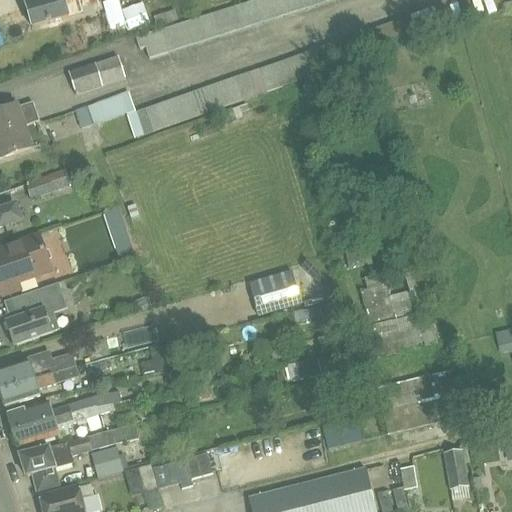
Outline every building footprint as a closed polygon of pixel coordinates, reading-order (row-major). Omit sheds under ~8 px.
[(65,7),(79,3),(88,0),(87,0),(39,0),(24,5),(31,28),(68,17),(65,7)] [(254,0),(246,3),(254,28),(265,24),(257,0),(254,0)] [(268,0),(257,0),(265,24),(276,21),(268,0)] [(268,0),(276,21),(286,17),(280,0),(268,0)] [(292,0),(280,0),(286,17),(297,14),(292,0)] [(292,0),(297,14),(308,11),(304,0),(292,0)] [(316,0),(304,0),(308,11),(318,7),(316,0)] [(246,3),(236,6),(244,31),(254,28),(246,3)] [(225,9),(233,34),(244,31),(236,6),(225,9)] [(225,9),(214,13),(222,38),(233,34),(225,9)] [(204,16),(212,41),(222,38),(214,13),(204,16)] [(204,16),(193,20),(201,45),(212,41),(204,16)] [(410,17),(399,21),(407,44),(418,40),(410,17)] [(182,23),(190,48),(201,45),(193,20),(182,23)] [(407,44),(399,21),(389,25),(396,48),(407,44)] [(182,23),(172,27),(180,52),(190,48),(182,23)] [(389,25),(378,28),(386,51),(396,48),(389,25)] [(161,30),(165,42),(169,55),(180,52),(172,27),(161,30)] [(386,51),(378,28),(368,32),(375,55),(386,51)] [(140,50),(146,48),(165,42),(161,30),(136,38),(140,50)] [(375,55),(368,32),(357,36),(365,59),(375,55)] [(357,36),(346,39),(354,63),(365,59),(357,36)] [(354,63),(346,39),(336,43),(343,66),(354,63)] [(165,42),(146,48),(150,61),(169,55),(165,42)] [(336,43),(325,47),(333,70),(343,66),(336,43)] [(333,70),(325,47),(315,51),(322,74),(333,70)] [(315,51),(304,54),(312,77),(322,74),(315,51)] [(312,77),(304,54),(294,58),(301,81),(312,77)] [(95,64),(67,73),(75,97),(103,88),(102,87),(125,80),(118,58),(95,65),(95,64)] [(294,58),(283,62),(291,85),(301,81),(294,58)] [(291,85),(283,62),(272,65),(280,89),(291,85)] [(272,65),(262,69),(270,92),(280,89),(272,65)] [(270,92),(262,69),(251,73),(259,96),(270,92)] [(251,73),(241,77),(248,100),(259,96),(251,73)] [(248,100),(241,77),(230,80),(238,104),(248,100)] [(230,80),(220,84),(227,107),(238,104),(230,80)] [(220,84),(209,88),(217,111),(227,107),(220,84)] [(217,111),(209,88),(198,91),(206,115),(217,111)] [(198,91),(188,95),(196,119),(206,115),(198,91)] [(196,119),(188,95),(177,99),(185,122),(196,119)] [(177,99),(167,102),(175,126),(185,122),(177,99)] [(175,126),(167,102),(156,106),(164,130),(175,126)] [(16,108),(0,113),(0,159),(30,149),(23,128),(38,123),(32,104),(17,109),(16,108)] [(156,106),(146,110),(153,134),(164,130),(156,106)] [(220,115),(223,125),(250,117),(247,106),(220,115)] [(135,114),(143,137),(153,134),(146,110),(135,114)] [(65,172),(48,178),(26,185),(31,200),(70,187),(65,172)] [(0,228),(20,221),(15,206),(0,211),(0,228)] [(0,249),(0,292),(2,298),(20,291),(15,278),(30,273),(32,278),(50,272),(37,236),(0,249)] [(367,241),(343,246),(344,249),(349,271),(372,266),(367,241)] [(403,293),(391,296),(389,287),(391,287),(388,275),(375,278),(360,282),(362,292),(357,293),(372,358),(438,342),(416,254),(394,259),(403,293)] [(250,285),(260,315),(302,302),(292,272),(250,285)] [(58,285),(10,302),(16,319),(4,323),(13,347),(59,331),(53,314),(67,310),(58,285)] [(151,309),(149,302),(137,305),(139,313),(151,309)] [(293,314),(295,323),(321,318),(319,309),(293,314)] [(325,317),(329,335),(342,332),(337,314),(325,317)] [(511,329),(495,334),(499,352),(511,348),(511,329)] [(317,359),(337,355),(341,354),(337,338),(314,343),(317,359)] [(166,345),(149,349),(154,373),(171,370),(166,345)] [(0,374),(0,392),(68,371),(75,368),(71,356),(54,361),(55,365),(52,366),(47,353),(26,360),(28,365),(0,374)] [(317,360),(293,364),(296,382),(320,377),(317,360)] [(68,371),(0,392),(0,402),(2,410),(40,398),(38,392),(45,389),(79,378),(77,373),(75,368),(68,371)] [(376,396),(373,396),(384,441),(387,441),(461,423),(450,378),(376,396)] [(5,417),(11,433),(70,415),(106,407),(121,404),(119,393),(95,398),(67,406),(68,408),(50,413),(47,404),(5,417)] [(70,415),(11,433),(16,451),(57,438),(58,441),(69,437),(66,427),(108,414),(106,407),(70,415)] [(358,418),(327,425),(321,427),(327,450),(363,441),(358,418)] [(48,450),(18,457),(24,478),(29,477),(34,496),(56,490),(51,470),(68,466),(74,465),(72,458),(88,454),(139,441),(138,439),(136,427),(104,433),(84,440),(48,449),(48,450)] [(511,437),(502,440),(507,462),(511,460),(511,437)] [(91,456),(94,465),(97,480),(125,473),(119,449),(91,456)] [(442,454),(448,486),(464,483),(458,451),(442,454)] [(208,455),(197,458),(203,478),(213,475),(208,455)] [(197,458),(186,461),(192,481),(202,479),(197,458)] [(186,461),(174,464),(180,485),(182,491),(193,488),(186,461)] [(174,464),(164,467),(169,488),(180,485),(174,464)] [(150,466),(137,469),(144,495),(157,491),(151,471),(150,466)] [(164,467),(151,471),(157,491),(169,488),(164,467)] [(400,470),(404,491),(417,489),(414,468),(400,470)] [(376,511),(366,471),(247,501),(249,511),(376,511)] [(93,497),(92,497),(89,486),(77,489),(38,499),(41,511),(98,511),(100,509),(97,499),(93,497)] [(403,489),(393,491),(398,511),(408,509),(403,489)] [(392,511),(388,492),(377,495),(381,511),(392,511)]
